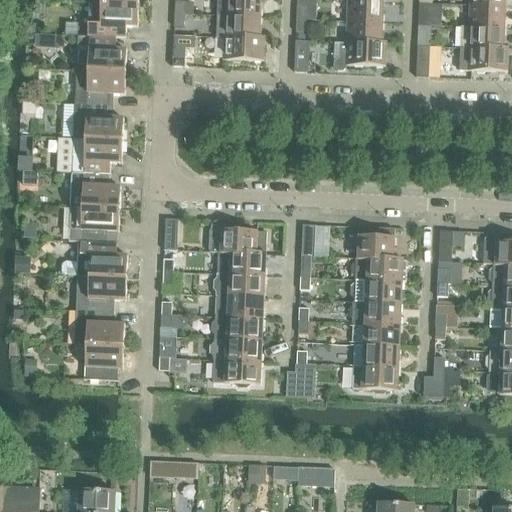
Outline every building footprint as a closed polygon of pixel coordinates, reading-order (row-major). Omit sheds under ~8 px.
[(261,0),(217,0),(217,18),(260,20),(261,0)] [(505,0),(469,0),(470,8),(505,9),(505,0)] [(383,4),(348,2),(347,24),(382,26),(383,4)] [(175,4),(174,17),(184,17),(185,4),(175,4)] [(139,7),(89,5),(88,39),(116,40),(126,41),(126,29),(138,29),(139,7)] [(442,6),(419,5),(418,27),(430,27),(441,28),(442,6)] [(505,9),(470,8),(469,29),(504,31),(505,9)] [(297,9),(296,22),(306,22),(306,9),(297,9)] [(184,17),(174,17),(174,29),(183,30),(184,17)] [(260,20),(217,18),(216,40),(224,40),(259,42),(259,40),(260,20)] [(306,22),(296,22),(295,35),(305,35),(306,22)] [(382,26),(347,24),(346,46),(381,47),(381,46),(382,26)] [(429,49),(430,27),(418,27),(417,49),(429,49)] [(504,31),(469,29),(461,29),(460,51),(468,51),(503,53),(503,51),(504,31)] [(38,46),(57,45),(57,35),(37,36),(38,46)] [(172,69),(184,70),(186,39),(173,38),(172,69)] [(126,75),(127,52),(115,52),(116,40),(88,39),(77,39),(76,73),(88,73),(126,75)] [(259,42),(224,40),(223,63),(263,64),(264,41),(259,40),(259,42)] [(294,75),(306,75),(308,44),(295,43),(294,75)] [(385,70),(386,47),(386,46),(381,46),(381,47),(346,46),(334,45),(333,70),(336,73),(342,73),(345,71),(345,68),(385,70)] [(416,80),(428,81),(429,49),(417,49),(416,80)] [(503,53),(468,51),(467,73),(507,75),(508,51),(503,51),(503,53)] [(126,75),(88,73),(76,73),(75,107),(113,109),(113,97),(125,97),(126,75)] [(124,121),(119,121),(112,121),(113,109),(75,107),(73,141),(123,143),(124,121)] [(122,166),(123,143),(73,141),(61,141),(59,175),(72,176),(110,177),(110,165),(122,166)] [(121,190),(116,189),(109,189),(110,177),(72,176),(70,210),(120,212),(121,190)] [(119,234),(120,212),(70,210),(69,244),(79,244),(107,246),(107,234),(119,234)] [(177,253),(178,222),(165,222),(164,253),(177,253)] [(211,228),(210,255),(219,255),(221,255),(221,257),(230,257),(230,256),(256,257),(256,256),(257,234),(242,234),(233,225),(215,224),(211,228)] [(314,259),(315,228),(302,228),(301,259),(314,259)] [(359,239),(358,261),(358,263),(367,263),(367,262),(393,263),(393,261),(394,232),(359,230),(359,239)] [(451,265),(452,234),(440,234),(438,265),(451,265)] [(496,245),(495,267),(495,269),(505,269),(505,268),(511,267),(511,244),(510,243),(503,242),(501,245),(496,245)] [(128,259),(123,258),(116,258),(117,246),(107,246),(79,244),(78,265),(65,264),(62,267),(61,278),(77,279),(127,281),(128,259)] [(256,257),(230,256),(230,257),(221,257),(221,255),(219,255),(218,277),(265,279),(266,256),(256,256),(256,257)] [(367,262),(367,263),(358,263),(358,261),(355,261),(355,283),(402,285),(403,262),(393,261),(393,263),(367,262)] [(164,262),(163,275),(173,275),(173,263),(164,262)] [(511,267),(505,268),(505,269),(495,269),(495,267),(492,267),(491,289),(511,289),(511,267)] [(300,268),(300,281),(310,281),(310,268),(300,268)] [(438,274),(437,286),(447,287),(447,274),(438,274)] [(173,275),(163,275),(162,287),(172,288),(173,275)] [(265,279),(218,277),(217,282),(214,285),(214,292),(216,295),(216,299),(228,299),(264,300),(265,279)] [(127,281),(77,279),(76,313),(114,315),(114,303),(126,304),(127,281)] [(310,281),(300,281),(299,293),(309,293),(310,281)] [(402,285),(355,283),(354,305),(401,306),(402,285)] [(447,287),(437,286),(437,299),(446,299),(447,287)] [(511,289),(491,289),(490,311),(503,311),(511,311),(511,289)] [(264,300),(228,299),(228,301),(220,301),(219,318),(228,319),(227,321),(263,322),(264,300)] [(162,305),(161,318),(171,318),(171,305),(162,305)] [(401,306),(354,305),(353,326),(365,327),(400,328),(401,306)] [(299,311),(298,324),(308,324),(309,311),(299,311)] [(511,311),(503,311),(503,313),(491,312),(490,330),(502,331),(502,332),(511,332),(511,311)] [(113,327),(114,315),(76,313),(74,347),(86,348),(124,350),(125,327),(113,327)] [(436,317),(435,330),(445,330),(446,317),(436,317)] [(171,318),(161,318),(160,330),(170,331),(171,318)] [(263,322),(227,321),(216,320),(216,325),(213,327),(213,334),(215,337),(215,342),(262,344),(263,322)] [(308,324),(298,324),(298,336),(307,337),(308,324)] [(400,328),(365,327),(365,328),(352,328),(352,346),(364,346),(364,348),(399,350),(400,328)] [(445,330),(435,330),(435,342),(444,343),(445,330)] [(511,332),(502,332),(502,337),(499,339),(498,347),(501,350),(501,354),(511,354),(511,332)] [(261,365),(262,344),(215,342),(215,346),(212,349),(212,356),(215,359),(214,363),(226,364),(261,365)] [(123,372),(124,350),(86,348),(85,381),(83,381),(83,382),(118,384),(118,383),(111,382),(111,372),(123,372)] [(169,361),(170,349),(160,348),(159,361),(169,361)] [(398,371),(399,350),(364,348),(351,348),(350,369),(398,371)] [(306,368),(307,354),(297,354),(296,367),(306,368)] [(511,354),(501,354),(489,354),(488,375),(500,376),(511,376),(511,354)] [(443,373),(444,360),(434,360),(433,373),(443,373)] [(168,374),(169,361),(159,361),(159,373),(168,374)] [(260,388),(261,372),(261,365),(226,364),(225,386),(236,387),(239,389),(246,390),(248,387),(260,388)] [(306,380),(306,368),(296,367),(296,375),(296,379),(300,379),(306,380)] [(397,394),(398,378),(398,371),(350,369),(349,392),(373,393),(376,396),(383,396),(385,393),(397,394)] [(443,386),(443,373),(433,373),(433,381),(433,385),(443,386)] [(300,397),(300,379),(296,379),(296,375),(287,375),(286,396),(300,397)] [(511,376),(500,376),(500,377),(491,377),(487,380),(486,392),(489,395),(499,395),(499,398),(510,399),(511,400),(511,376)] [(424,380),(423,400),(442,401),(443,386),(433,385),(433,381),(424,380)] [(154,465),(153,482),(176,484),(177,466),(154,465)] [(268,466),(250,465),(249,483),(267,484),(268,466)] [(13,511),(15,490),(3,489),(1,511),(13,511)] [(26,511),(27,490),(15,490),(13,511),(26,511)] [(38,511),(39,491),(27,490),(26,511),(38,511)] [(114,511),(115,494),(79,492),(78,511),(114,511)]
